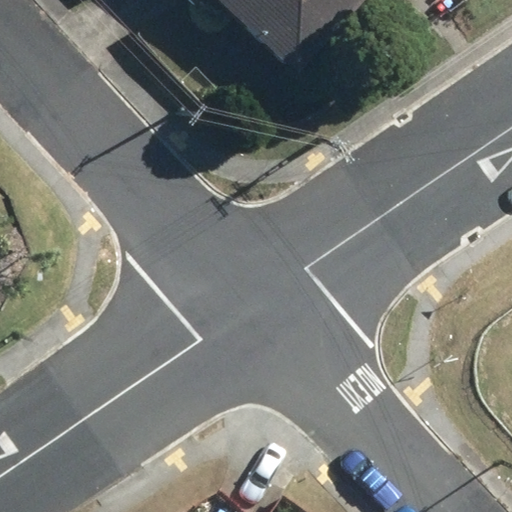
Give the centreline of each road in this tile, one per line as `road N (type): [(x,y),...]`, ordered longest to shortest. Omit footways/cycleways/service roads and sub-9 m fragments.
road 1 (residential): [(0,48),(241,308)]
road 2 (residential): [(511,122),(241,308)]
road 3 (residential): [(241,308),(0,474)]
road 4 (residential): [(241,308),(432,511)]
